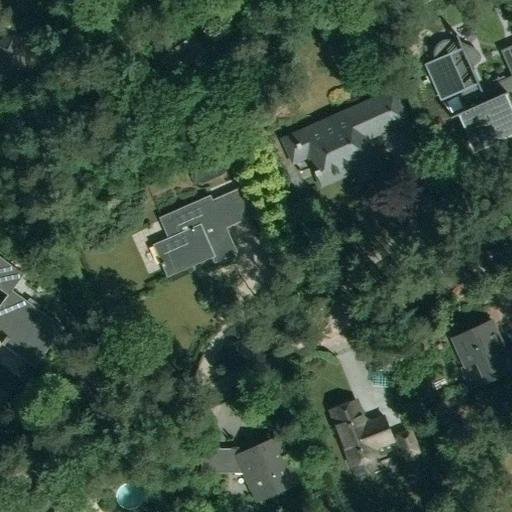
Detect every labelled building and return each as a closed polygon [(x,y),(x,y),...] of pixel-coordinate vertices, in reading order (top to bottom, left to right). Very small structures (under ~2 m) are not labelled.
[(168,35),(177,49),(165,56),(174,69),(186,61),(187,61),(200,52),(192,38),(188,41),(180,28),(168,35)] [(463,44),(461,44),(457,35),(455,36),(459,43),(453,41),(448,41),(442,41),(438,44),(435,48),(433,53),(434,59),(435,62),(427,66),(441,99),(459,91),(467,109),(458,114),(458,115),(459,115),(474,150),(511,133),(511,115),(503,96),(510,93),(511,96),(511,46),(501,51),(511,75),(511,76),(505,80),(503,76),(492,82),(493,85),(481,90),(470,66),(475,65),(477,63),(479,61),(480,58),(479,56),(478,53),(476,51),(472,49),(463,44)] [(17,36),(0,42),(0,57),(7,77),(30,68),(17,36)] [(311,157),(322,183),(353,170),(359,183),(385,171),(369,136),(406,120),(395,96),(365,109),(363,104),(314,126),(313,124),(281,139),(293,165),(311,157)] [(211,257),(214,262),(235,253),(223,225),(251,213),(241,189),(211,203),(209,197),(160,219),(169,239),(155,246),(168,276),(211,257)] [(0,257),(0,289),(9,296),(0,307),(0,341),(35,367),(63,328),(12,291),(24,275),(0,257)] [(493,321),(452,340),(465,367),(479,360),(483,368),(479,369),(485,382),(511,368),(511,350),(507,354),(497,333),(499,332),(493,321)] [(385,415),(364,423),(360,412),(359,412),(355,401),(332,410),(336,420),(334,421),(346,450),(343,451),(350,468),(400,448),(405,460),(421,453),(411,428),(395,434),(397,438),(394,439),(385,415)] [(258,438),(249,449),(215,448),(215,473),(247,473),(258,498),(296,481),(286,460),(290,454),(279,445),(276,439),(266,444),(258,438)]
